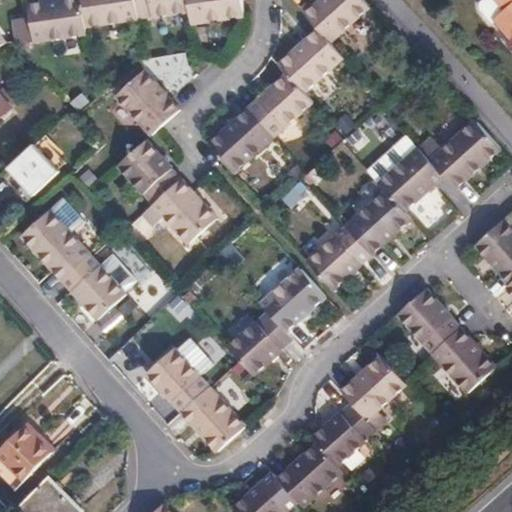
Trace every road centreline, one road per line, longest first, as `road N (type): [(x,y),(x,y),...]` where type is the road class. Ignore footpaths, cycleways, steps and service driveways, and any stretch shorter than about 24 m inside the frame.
road 1 (residential): [(172,469),(220,477),(294,419),(316,366),(442,257)]
road 2 (residential): [(0,272),(172,469)]
road 3 (residential): [(268,0),(247,57),(184,124),(214,165)]
